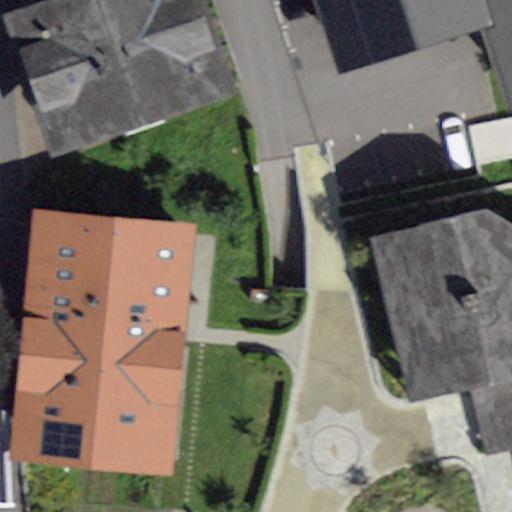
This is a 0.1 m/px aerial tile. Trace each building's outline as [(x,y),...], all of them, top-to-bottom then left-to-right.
[(72,120),(233,65),(210,0),(174,0),(112,0),(40,25),(72,120)] [(364,0),(254,0),(264,29),(275,25),(288,63),(371,37),(359,2),(364,0)] [(511,0),(444,0),(449,23),(494,15),(497,32),(511,29),(511,0)] [(376,85),(368,62),(284,91),(291,113),(376,85)] [(511,223),(487,209),(420,224),(411,241),(388,246),(393,269),(383,283),(400,351),(414,360),(421,384),(444,379),(458,387),(511,373),(511,223)] [(165,443),(185,232),(45,219),(39,288),(36,288),(23,430),(165,443)]
